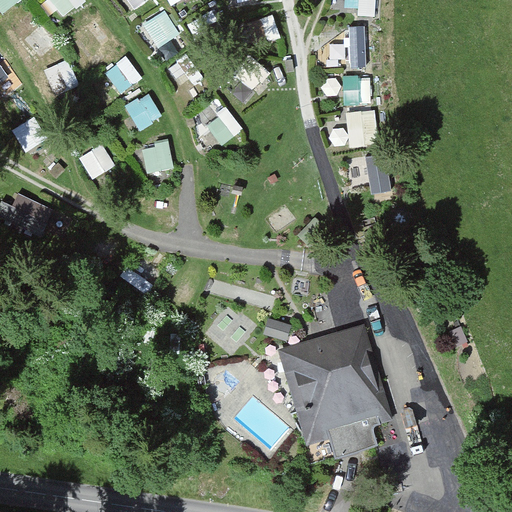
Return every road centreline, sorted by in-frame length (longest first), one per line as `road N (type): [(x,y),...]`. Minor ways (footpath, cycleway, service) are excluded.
road 1 (tertiary): [(0,484),(164,511)]
road 2 (unknown): [(350,270),(200,253)]
